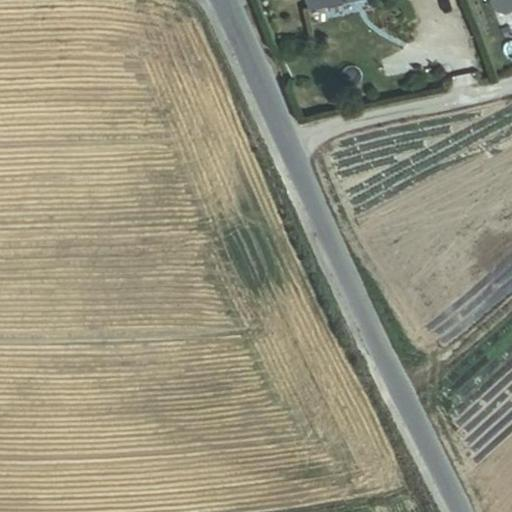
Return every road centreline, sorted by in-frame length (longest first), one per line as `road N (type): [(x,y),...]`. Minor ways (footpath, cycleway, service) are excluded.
road 1 (unclassified): [(287,142),(452,511)]
road 2 (unclassified): [(287,142),(511,90)]
road 3 (unclassified): [(223,0),(287,142)]
